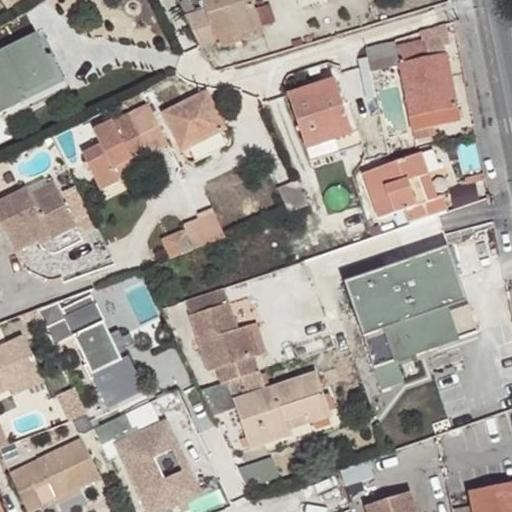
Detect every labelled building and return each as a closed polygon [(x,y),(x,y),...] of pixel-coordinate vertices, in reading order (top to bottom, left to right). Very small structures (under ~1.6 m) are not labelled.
[(202,0),(205,10),(186,16),(184,17),(200,49),(203,48),(220,43),(217,35),(238,29),(241,36),(261,30),(251,0),(202,0)] [(328,0),(299,0),(302,8),(328,0)] [(400,67),(414,133),(458,124),(445,59),(450,58),(444,27),(420,35),(421,42),(396,47),(400,67)] [(220,43),(241,36),(238,29),(217,35),(220,43)] [(0,105),(22,95),(26,102),(61,86),(37,36),(0,53),(0,105)] [(366,51),(371,73),(400,67),(396,47),(395,42),(380,46),(366,51)] [(334,81),(310,89),(291,94),(308,149),(351,137),(340,104),(334,81)] [(207,94),(163,117),(182,153),(226,130),(207,94)] [(0,113),(26,102),(22,95),(0,105),(0,113)] [(171,146),(151,106),(129,116),(129,117),(133,124),(119,131),(115,125),(115,124),(94,134),(102,150),(84,159),(102,194),(121,184),(120,180),(115,171),(134,162),(149,154),(150,156),(171,146)] [(115,125),(119,131),(133,124),(129,117),(115,125)] [(355,148),(351,137),(308,149),(312,162),(355,148)] [(411,226),(448,212),(443,197),(438,199),(431,202),(423,179),(430,177),(422,157),(365,177),(379,219),(405,210),(411,226)] [(115,171),(120,180),(138,171),(134,162),(115,171)] [(307,200),(296,175),(278,183),(288,207),(307,200)] [(53,177),(29,189),(37,204),(61,192),(53,177)] [(438,199),(430,177),(423,179),(431,202),(438,199)] [(0,203),(0,234),(7,231),(17,252),(51,234),(53,240),(79,226),(61,192),(37,204),(29,189),(0,203)] [(171,256),(227,233),(218,210),(162,233),(171,256)] [(479,334),(451,249),(347,286),(375,368),(479,334)] [(144,301),(158,297),(145,269),(131,275),(144,301)] [(227,289),(189,302),(214,373),(261,356),(250,326),(241,330),(227,289)] [(90,291),(61,302),(73,327),(110,407),(144,392),(125,350),(118,353),(90,291)] [(61,302),(40,310),(52,336),(73,327),(61,302)] [(0,397),(12,391),(44,376),(25,338),(0,349),(0,397)] [(262,374),(204,395),(216,421),(240,413),(254,452),(295,437),(292,432),(289,424),(312,415),(314,424),(334,416),(320,375),(269,394),(262,374)] [(47,383),(44,376),(12,391),(15,398),(47,383)] [(64,391),(71,416),(85,412),(78,387),(64,391)] [(138,437),(128,415),(95,430),(103,445),(117,439),(150,511),(157,511),(198,493),(187,469),(164,480),(154,458),(177,447),(166,424),(138,437)] [(289,424),(292,432),(314,424),(312,415),(289,424)] [(101,482),(85,444),(11,476),(26,511),(30,511),(42,507),(35,491),(49,485),(56,501),(82,489),(101,482)] [(245,467),(251,484),(281,473),(276,457),(245,467)] [(35,491),(42,507),(56,501),(49,485),(35,491)] [(472,510),(462,511),(511,511),(511,485),(469,494),(472,510)] [(82,489),(56,501),(59,507),(84,495),(82,489)] [(392,509),(383,511),(418,511),(413,495),(390,502),(392,509)] [(390,502),(368,509),(368,511),(383,511),(392,509),(390,502)]
